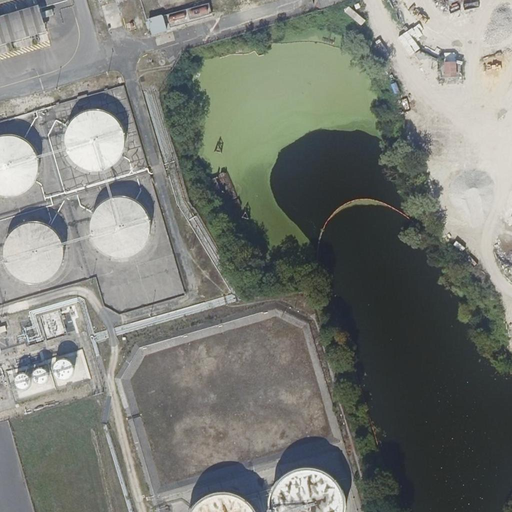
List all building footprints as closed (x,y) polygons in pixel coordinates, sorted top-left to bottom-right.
[(129,0),(123,0),(128,20),(135,18),(129,0)] [(85,171),(92,173),(99,174),(106,172),(112,169),(118,164),(122,158),(123,157),(125,152),(126,145),(125,137),(123,131),(119,125),(113,120),(107,116),(100,114),(93,114),(86,116),(79,119),(74,124),(71,128),(70,129),(67,136),(66,143),(67,150),(69,157),(73,163),(78,168),(85,171)] [(0,195),(7,197),(14,198),(21,196),(28,193),(33,188),(37,182),(40,176),(41,169),(40,161),(38,155),(34,149),(29,144),(22,140),(16,138),(8,138),(1,140),(0,140),(0,195)] [(114,257),(121,258),(128,258),(135,255),(141,251),(145,246),(149,240),(151,233),(151,226),(150,219),(147,213),(142,207),(136,203),(136,202),(130,200),(123,199),(116,200),(109,202),(103,206),(98,211),(96,215),(94,217),(92,224),(92,231),(94,238),(97,244),(101,250),(107,254),(114,257)] [(25,281),(31,283),(36,283),(40,282),(47,280),(51,278),(56,274),(60,268),(63,262),(64,256),(64,249),(63,243),(60,238),(57,234),(53,230),(50,228),(47,226),(39,224),(32,224),(27,225),(20,228),(15,232),(10,237),(7,242),(6,248),(5,253),(6,260),(7,265),(10,270),(15,275),(20,279),(25,281)] [(55,374),(56,376),(59,378),(62,380),(65,380),(68,380),(71,379),(73,376),(75,374),(75,371),(75,367),(74,365),(73,362),(71,361),(68,359),(65,359),(62,359),(59,360),(57,363),(55,365),(54,368),(54,371),(55,374)] [(36,382),(38,383),(40,384),(42,384),(44,384),(46,383),(47,382),(49,380),(50,378),(49,375),(49,373),(48,372),(47,370),(45,369),(43,369),(41,368),(39,369),(37,370),(36,371),(34,373),(34,376),(34,378),(35,380),(36,382)] [(19,387),(21,389),(22,389),(24,389),(27,389),(28,388),(30,387),(32,385),(32,383),(32,381),(31,379),(30,377),(29,376),(27,374),(26,374),(24,374),(22,374),(20,375),(18,377),(17,379),(17,381),(17,383),(18,385),(19,387)] [(329,473),(319,469),(309,468),(299,469),(289,473),(281,480),(274,488),(271,498),(269,508),(269,511),(349,511),(350,507),(348,497),(344,487),(338,479),(329,473)] [(224,493),(213,494),(204,499),(196,506),(191,511),(259,511),(253,503),(244,497),(234,494),(224,493)]
